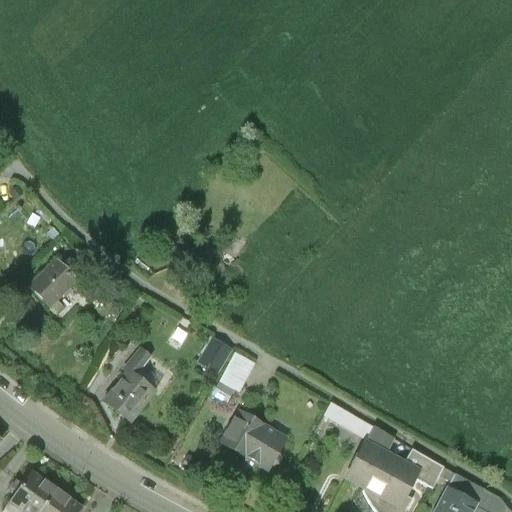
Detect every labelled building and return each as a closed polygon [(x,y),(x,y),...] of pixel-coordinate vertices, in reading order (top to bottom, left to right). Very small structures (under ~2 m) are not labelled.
[(54,264),(28,290),(46,308),(72,282),(54,264)] [(150,396),(124,375),(102,404),(129,424),(150,396)] [(283,443),(237,416),(219,448),(266,474),(269,468),(271,469),(276,468),(279,463),(277,458),(276,457),(283,443)] [(393,441),(373,430),(365,447),(364,446),(345,479),(363,488),(361,493),(362,497),(369,507),(371,511),(372,511),(404,511),(411,501),(404,497),(412,480),(431,490),(442,469),(410,451),(402,467),(384,457),(393,441)] [(40,511),(54,492),(29,474),(7,505),(16,511),(40,511)] [(471,511),(482,492),(452,476),(433,511),(471,511)] [(78,511),(80,511),(54,492),(40,511),(78,511)]
